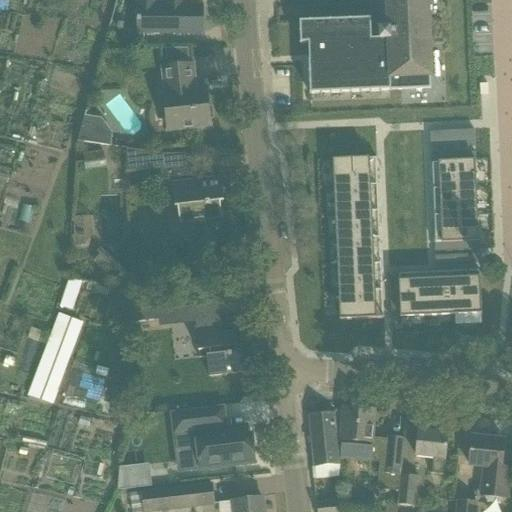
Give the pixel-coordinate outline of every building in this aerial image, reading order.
[(136,7),(136,35),(181,35),(180,0),(165,0),(165,7),(136,7)] [(427,0),(386,0),(388,30),(379,31),(379,53),(370,53),(369,23),(297,26),(298,47),(307,47),(309,97),(431,92),(427,0)] [(163,96),(167,132),(210,127),(209,120),(213,120),(212,108),(208,108),(206,91),(195,92),(192,65),(162,69),(165,96),(163,96)] [(35,72),(33,78),(42,81),(44,75),(35,72)] [(77,142),(111,147),(112,134),(101,119),(84,117),(77,142)] [(473,131),(462,132),(463,140),(474,139),(473,131)] [(462,132),(451,133),(452,140),(463,140),(462,132)] [(440,133),(429,134),(430,142),(441,141),(440,133)] [(451,133),(440,133),(441,141),(452,140),(451,133)] [(474,139),(463,140),(463,148),(474,147),(474,139)] [(452,140),(441,141),(441,149),(452,149),(452,140)] [(463,140),(452,140),(452,149),(463,148),(463,140)] [(441,141),(430,142),(430,150),(441,149),(441,141)] [(177,208),(179,225),(202,222),(221,220),(219,203),(223,203),(220,179),(189,183),(187,170),(167,172),(165,156),(125,150),(126,173),(159,169),(162,192),(172,191),(174,208),(177,208)] [(82,155),(85,170),(106,166),(103,151),(82,155)] [(463,154),(452,155),(453,163),(464,162),(463,154)] [(474,154),(463,154),(464,162),(474,162),(474,154)] [(441,155),(430,155),(431,164),(442,163),(441,155)] [(441,155),(442,163),(453,163),(452,155),(441,155)] [(376,159),(332,161),(333,188),(377,186),(376,159)] [(431,164),(430,164),(432,191),(476,189),(475,162),(474,162),(464,162),(453,163),(442,163),(431,164)] [(377,186),(333,188),(334,215),(379,213),(377,186)] [(476,189),(432,191),(433,218),(477,216),(476,189)] [(379,213),(334,215),(336,241),(380,239),(379,213)] [(477,216),(433,218),(434,245),(445,245),(456,244),(467,244),(478,243),(477,216)] [(91,217),(74,218),(75,237),(92,236),(91,217)] [(380,239),(336,241),(337,268),(381,266),(380,239)] [(478,243),(467,244),(467,252),(478,252),(478,243)] [(456,244),(445,245),(445,253),(457,252),(456,244)] [(467,244),(456,244),(457,252),(467,252),(467,244)] [(445,245),(434,245),(435,253),(445,253),(445,245)] [(479,255),(468,256),(468,264),(479,264),(479,255)] [(457,256),(446,257),(446,265),(452,265),(457,265),(457,256)] [(468,256),(457,256),(457,265),(468,264),(468,256)] [(446,257),(435,257),(435,266),(446,265),(446,257)] [(381,266),(337,268),(338,295),(382,293),(381,266)] [(479,271),(452,272),(454,317),(481,315),(479,271)] [(120,274),(113,281),(130,296),(142,284),(138,280),(129,272),(128,274),(125,277),(121,273),(120,274)] [(452,272),(425,274),(427,318),(454,317),(452,272)] [(425,274),(398,275),(398,286),(399,297),(399,308),(400,319),(427,318),(425,274)] [(398,275),(389,276),(390,286),(398,286),(398,275)] [(69,278),(59,307),(61,307),(72,311),(80,287),(82,282),(69,278)] [(398,286),(390,286),(390,297),(399,297),(398,286)] [(382,293),(338,295),(339,322),(383,320),(382,293)] [(399,297),(390,297),(391,308),(399,308),(399,297)] [(399,308),(391,308),(391,319),(400,319),(399,308)] [(169,309),(127,314),(128,324),(159,321),(159,326),(171,325),(169,309)] [(28,397),(52,406),(57,394),(56,394),(82,325),(59,316),(28,397)] [(207,358),(209,378),(243,374),(240,353),(238,354),(235,333),(224,335),(223,328),(221,329),(219,316),(194,319),(196,332),(195,332),(198,352),(199,359),(207,358)] [(6,357),(3,365),(12,367),(14,359),(6,357)] [(378,490),(400,492),(401,476),(400,476),(403,440),(388,439),(386,450),(372,449),(375,411),(342,408),(339,441),(342,441),(341,461),(380,464),(378,490)] [(210,410),(171,415),(175,451),(196,449),(199,471),(255,464),(252,436),(248,436),(247,427),(227,429),(212,431),(210,410)] [(309,417),(314,469),(338,466),(333,414),(309,417)] [(430,474),(442,476),(445,456),(447,436),(418,432),(416,453),(415,457),(432,459),(430,474)] [(489,504),(498,505),(499,504),(501,503),(503,502),(504,500),(507,501),(511,470),(501,469),(504,442),(472,438),(470,459),(469,467),(482,468),(479,498),(485,498),(486,501),(488,503),(489,504)] [(118,491),(134,489),(132,469),(120,470),(118,491)] [(400,492),(398,506),(413,507),(415,477),(401,476),(400,492)] [(143,494),(129,495),(131,507),(131,511),(159,511),(212,506),(210,486),(143,494)] [(232,503),(233,511),(263,511),(262,500),(232,503)] [(476,511),(478,503),(456,501),(454,511),(476,511)] [(316,504),(317,511),(338,511),(337,502),(316,504)]
